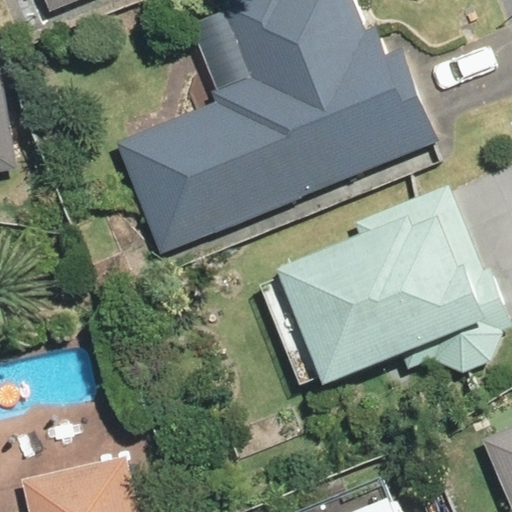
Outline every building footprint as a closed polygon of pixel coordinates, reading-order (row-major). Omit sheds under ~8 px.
[(40,0),(46,10),(68,0),(40,0)] [(118,148),(156,247),(431,141),(396,50),(381,55),(360,0),(257,0),(188,27),(219,109),(118,148)] [(0,165),(26,160),(6,65),(0,66),(0,165)] [(364,243),(268,273),(313,389),(397,356),(406,371),(435,366),(438,368),(441,370),(445,372),(448,373),(452,374),(456,374),(459,374),(463,374),(467,373),(471,373),(474,371),(477,369),(481,367),(483,365),(486,362),(489,359),(491,356),(492,353),(494,349),(495,345),(495,342),(496,338),(495,334),(495,330),(494,327),(493,323),(491,320),(489,317),(487,314),(484,311),(481,309),(478,306),(475,305),(471,303),(468,302),(434,194),(356,217),(364,243)] [(511,511),(511,428),(474,443),(500,511),(511,511)] [(135,511),(127,461),(20,478),(25,511),(135,511)] [(402,511),(391,480),(304,511),(402,511)]
